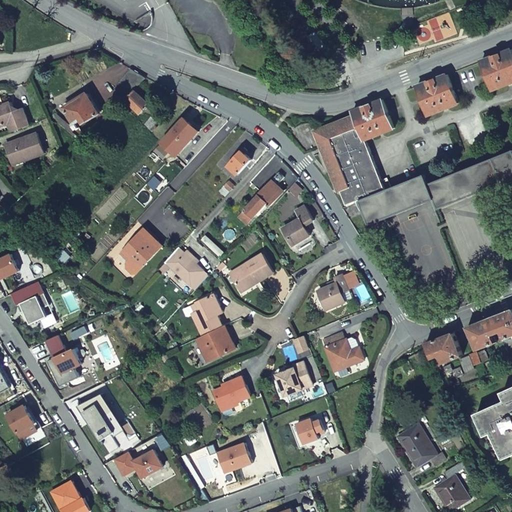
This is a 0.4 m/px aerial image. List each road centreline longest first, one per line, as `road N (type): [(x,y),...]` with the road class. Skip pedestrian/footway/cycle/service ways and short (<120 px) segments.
road 1 (residential): [(106,34),(287,149),(322,190),(407,335)]
road 2 (tertiary): [(106,34),(313,103),(360,95),(511,36)]
road 3 (residential): [(141,511),(106,484),(0,318)]
road 4 (residential): [(375,453),(200,511)]
road 5 (unknown): [(353,243),(313,270),(273,348)]
road 6 (residential): [(0,80),(22,75),(33,56),(106,34)]
